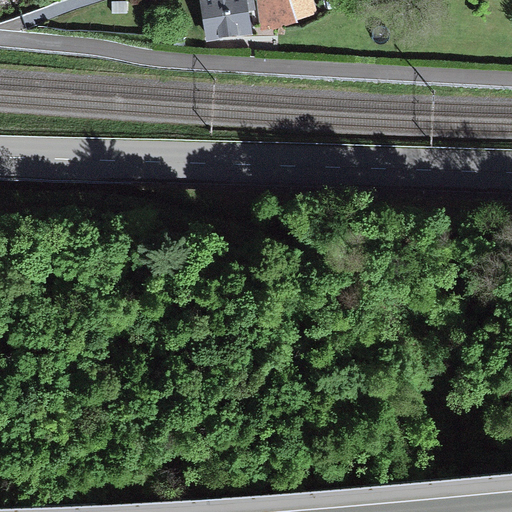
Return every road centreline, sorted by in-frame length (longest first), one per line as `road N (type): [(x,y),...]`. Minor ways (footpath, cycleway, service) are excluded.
road 1 (track): [(0,42),(511,75)]
road 2 (primary): [(511,172),(0,157)]
